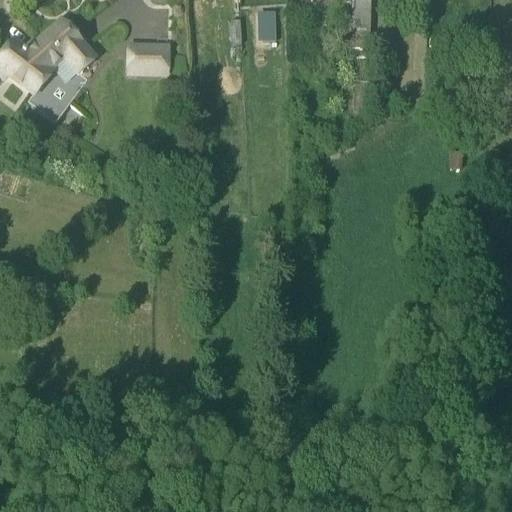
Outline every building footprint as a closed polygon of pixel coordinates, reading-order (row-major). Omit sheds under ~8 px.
[(353,0),(354,19),(370,20),(370,0),(353,0)] [(370,20),(354,19),(352,42),(369,43),(370,20)] [(24,51),(12,42),(0,57),(0,73),(5,77),(8,74),(33,93),(40,85),(37,81),(48,69),(61,57),(76,73),(77,72),(93,58),(61,22),(24,51)] [(161,45),(129,44),(128,72),(160,73),(161,45)] [(61,57),(48,69),(37,81),(40,85),(33,93),(29,98),(55,118),(86,77),(77,72),(76,73),(61,57)]
